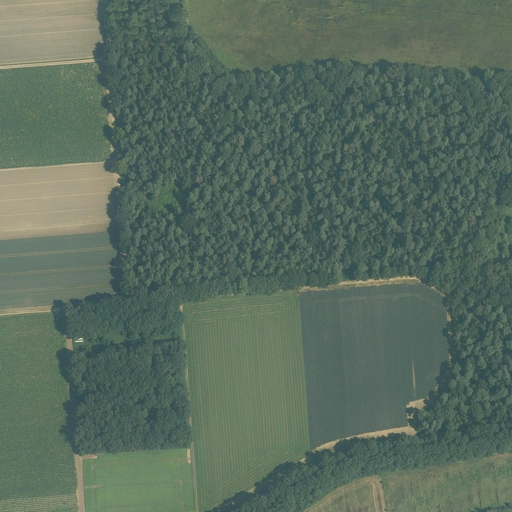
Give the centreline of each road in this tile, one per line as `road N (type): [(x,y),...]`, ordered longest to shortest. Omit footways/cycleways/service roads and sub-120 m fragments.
road 1 (track): [(511,310),(451,297),(423,278),(181,298)]
road 2 (track): [(126,304),(107,0)]
road 3 (track): [(199,511),(181,298)]
road 4 (track): [(126,304),(0,316)]
